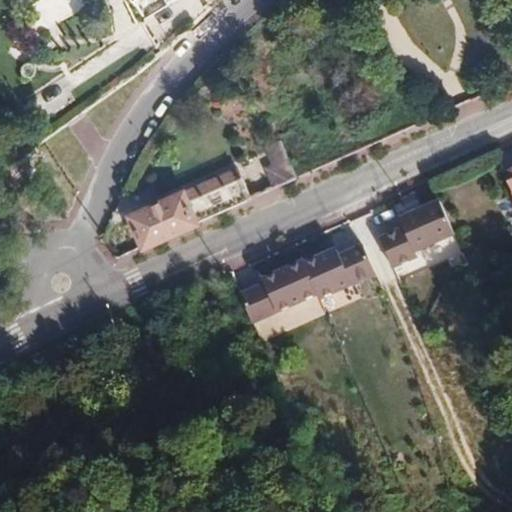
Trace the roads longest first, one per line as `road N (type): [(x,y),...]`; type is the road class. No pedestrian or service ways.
road 1 (secondary): [(88,307),(511,115)]
road 2 (residential): [(88,307),(73,262),(82,218),(155,93),(245,0)]
